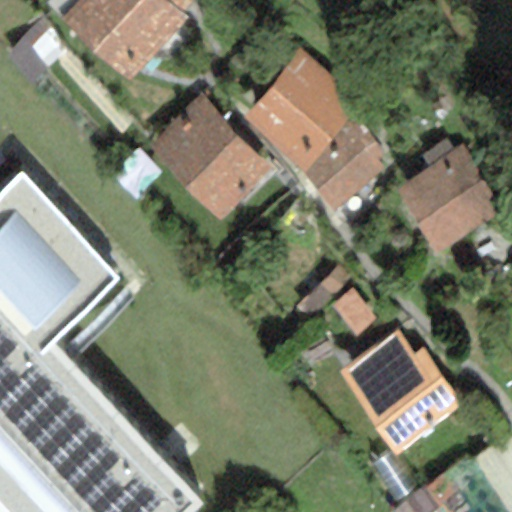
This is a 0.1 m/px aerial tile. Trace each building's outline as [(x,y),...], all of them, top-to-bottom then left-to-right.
[(194,0),(69,0),(63,8),(130,69),(194,0)] [(354,93),(299,44),(246,105),(301,153),(354,93)] [(270,161),(202,91),(150,142),(218,211),(270,161)] [(379,174),(345,127),(300,160),(333,207),(379,174)] [(497,208),(455,144),(396,183),(438,247),(497,208)] [(114,268),(21,168),(0,187),(0,511),(175,511),(201,489),(50,328),(114,268)] [(412,352),(393,327),(342,363),(398,441),(457,399),(420,347),(412,352)]
